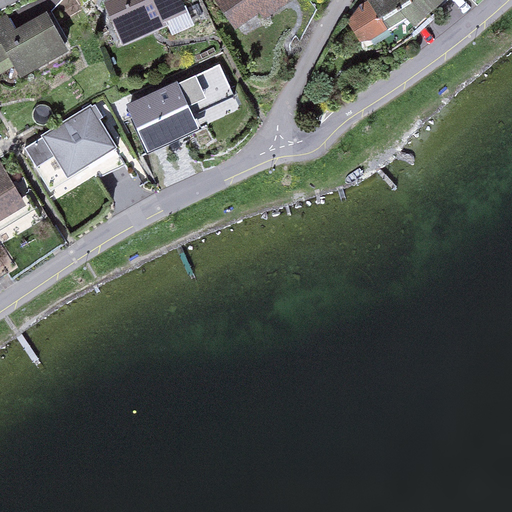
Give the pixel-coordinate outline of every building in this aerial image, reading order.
[(173,0),(102,0),(100,1),(120,42),(180,14),(173,0)] [(287,0),(212,0),(231,27),(259,8),(265,15),(287,0)] [(348,17),(367,44),(408,16),(413,23),(446,0),(371,0),(362,7),(348,17)] [(0,46),(16,79),(61,58),(41,16),(6,32),(0,18),(0,46)] [(218,71),(131,111),(150,152),(195,131),(187,113),(228,94),(218,71)] [(71,179),(114,153),(90,114),(29,150),(39,166),(57,155),(71,179)] [(0,222),(23,210),(0,169),(0,222)]
